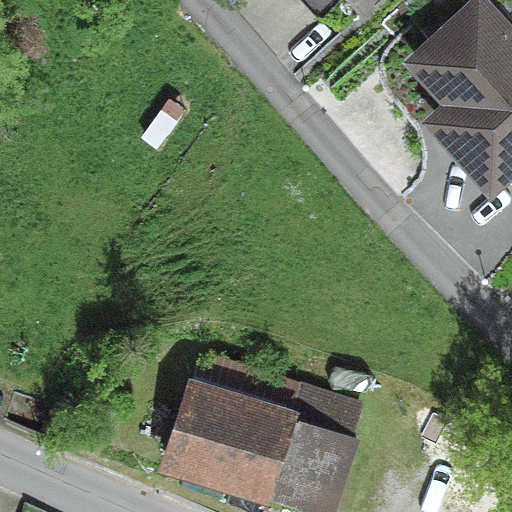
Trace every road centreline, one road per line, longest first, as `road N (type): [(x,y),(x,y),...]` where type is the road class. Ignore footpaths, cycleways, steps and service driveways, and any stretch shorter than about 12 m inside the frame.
road 1 (residential): [(201,0),(511,336)]
road 2 (tertiary): [(0,455),(124,511)]
